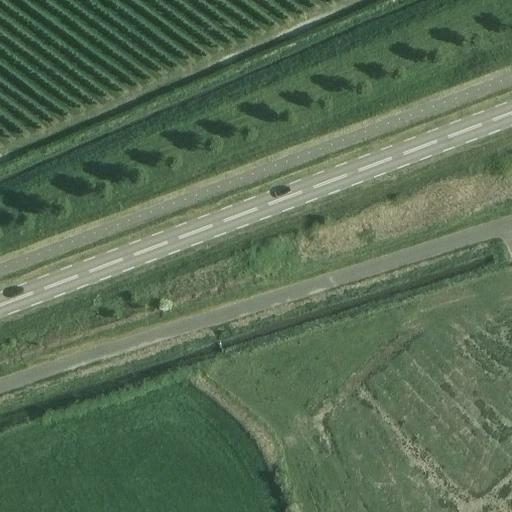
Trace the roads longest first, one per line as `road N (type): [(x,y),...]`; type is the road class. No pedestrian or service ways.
road 1 (secondary): [(0,303),(511,115)]
road 2 (unclassified): [(0,390),(511,228)]
